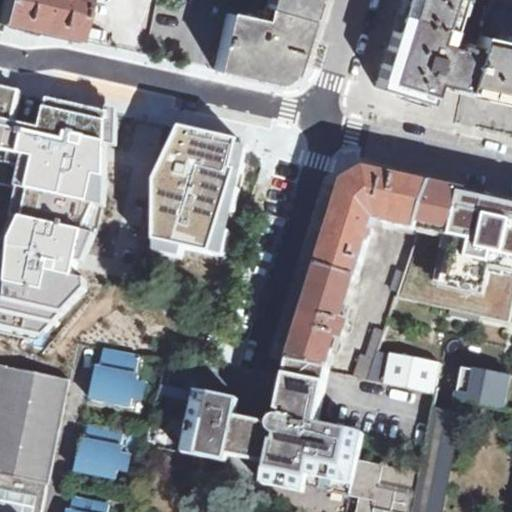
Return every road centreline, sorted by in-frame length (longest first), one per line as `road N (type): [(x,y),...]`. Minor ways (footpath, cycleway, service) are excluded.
road 1 (residential): [(0,51),(321,127)]
road 2 (residential): [(249,368),(321,127)]
road 3 (residential): [(321,127),(511,171)]
road 4 (residential): [(321,127),(357,0)]
